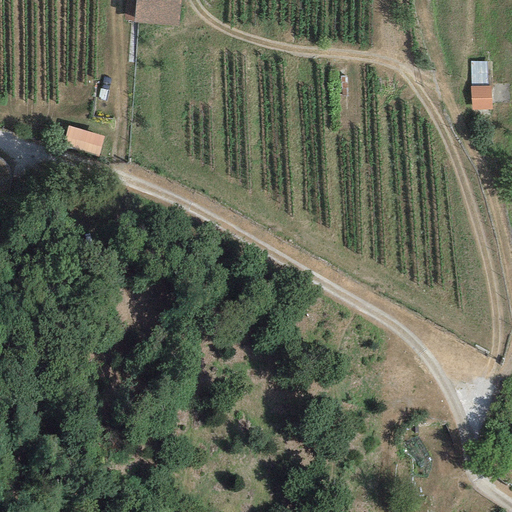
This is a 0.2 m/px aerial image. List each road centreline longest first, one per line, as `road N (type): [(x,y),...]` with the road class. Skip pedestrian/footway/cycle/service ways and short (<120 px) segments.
road 1 (track): [(511,504),(480,472),(410,320),(0,131)]
road 2 (track): [(193,0),(232,34),(390,63),(430,107),(457,164),(495,288),(480,472)]
